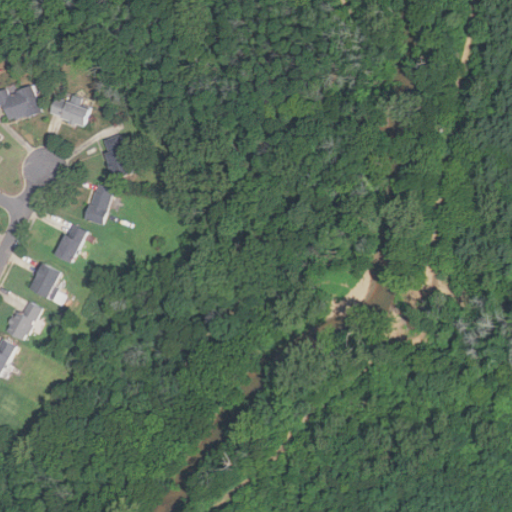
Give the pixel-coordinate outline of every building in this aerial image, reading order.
[(10,95),(8,89),(0,93),(0,99),(9,124),(43,112),(33,86),(10,95)] [(91,108),(56,98),(50,118),(86,127),(91,108)] [(0,151),(9,140),(0,132),(0,151)] [(135,172),(122,135),(101,142),(115,179),(135,172)] [(84,218),(101,226),(117,193),(100,185),(84,218)] [(68,264),(90,235),(75,224),(53,253),(68,264)] [(48,298),(61,273),(42,263),(29,288),(48,298)] [(6,331),(25,342),(43,309),(28,301),(21,313),(17,310),(6,331)] [(0,344),(0,374),(18,348),(4,339),(0,344)]
